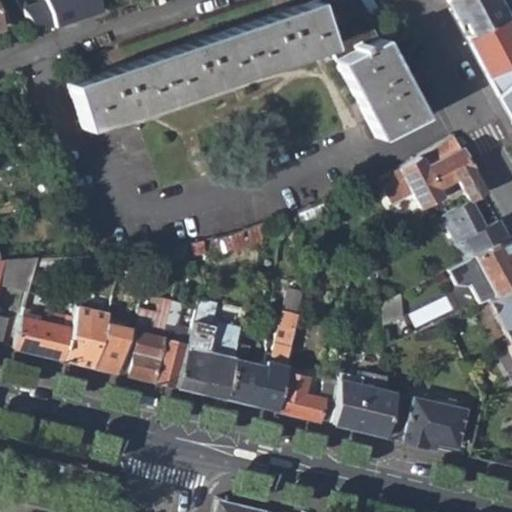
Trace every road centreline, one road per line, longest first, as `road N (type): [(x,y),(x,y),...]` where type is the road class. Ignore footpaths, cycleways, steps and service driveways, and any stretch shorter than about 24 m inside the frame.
road 1 (residential): [(0,395),(490,511)]
road 2 (residential): [(411,0),(511,192)]
road 3 (residential): [(188,0),(0,64)]
